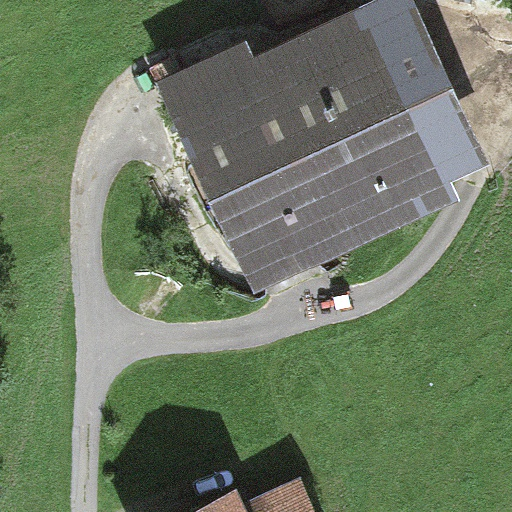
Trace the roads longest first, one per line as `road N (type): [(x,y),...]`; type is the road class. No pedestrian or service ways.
road 1 (track): [(106,340),(250,330),(375,293),(421,260),(511,125)]
road 2 (track): [(85,511),(92,374),(106,340)]
